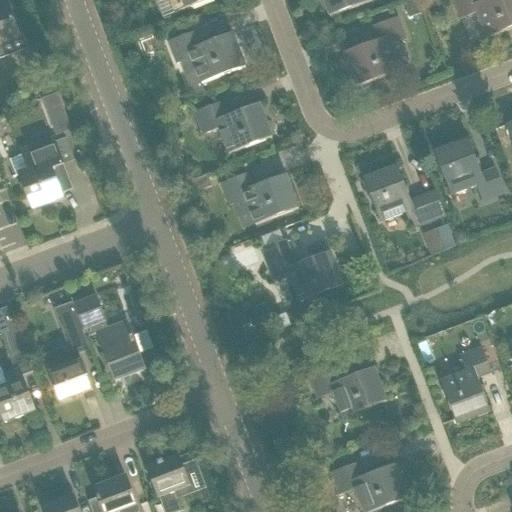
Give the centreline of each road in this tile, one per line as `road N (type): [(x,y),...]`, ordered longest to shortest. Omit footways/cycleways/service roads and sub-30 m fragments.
road 1 (residential): [(272,0),(316,117),(330,130),(349,132),(511,70)]
road 2 (residential): [(0,478),(222,395)]
road 3 (residential): [(159,223),(82,0)]
road 4 (residential): [(222,395),(159,223)]
road 5 (residential): [(0,281),(159,223)]
road 6 (residential): [(266,511),(222,395)]
